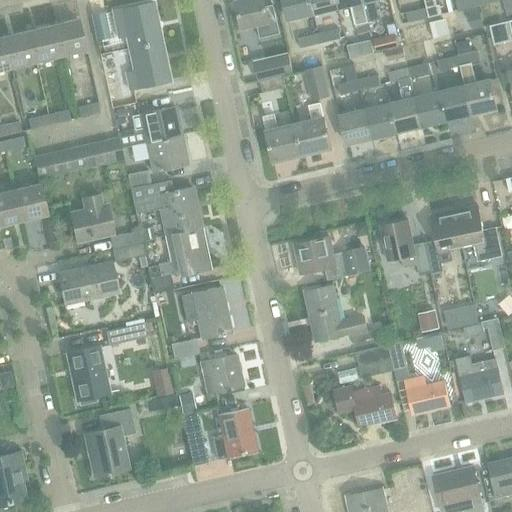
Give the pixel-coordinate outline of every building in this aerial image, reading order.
[(243,0),(236,2),(239,14),(232,16),(235,30),(242,29),(257,25),(258,29),(260,38),(280,34),(273,5),(265,7),(263,0),(243,0)] [(310,0),(283,0),(288,20),(314,14),(310,0)] [(336,0),(310,0),(314,14),(339,8),(336,0)] [(362,0),(336,0),(339,8),(352,5),(359,35),(370,32),(368,22),(368,21),(363,2),(362,0)] [(362,0),(363,2),(368,21),(378,19),(373,0),(362,0)] [(424,0),(427,8),(429,18),(449,13),(447,3),(438,5),(436,0),(424,0)] [(458,11),(478,6),(476,0),(460,0),(456,1),(458,11)] [(511,0),(503,0),(507,15),(511,13),(511,0)] [(129,48),(162,42),(153,3),(113,11),(118,39),(127,37),(129,48)] [(427,8),(406,13),(409,23),(429,18),(427,8)] [(110,36),(105,13),(92,16),(97,39),(110,36)] [(348,27),(346,13),(302,20),(304,34),(348,27)] [(447,18),(430,22),(434,40),(451,35),(447,18)] [(85,49),(78,19),(53,25),(60,55),(85,49)] [(511,32),(509,21),(490,26),(494,43),(511,38),(511,32)] [(53,25),(28,31),(36,61),(60,55),(53,25)] [(318,34),(321,44),(340,39),(338,29),(318,34)] [(36,61),(28,31),(4,37),(11,67),(36,61)] [(321,44),(318,34),(299,39),(301,48),(321,44)] [(4,37),(0,38),(0,69),(11,67),(4,37)] [(394,37),(373,42),(375,54),(379,53),(386,51),(397,49),(394,37)] [(170,81),(162,42),(129,48),(134,71),(126,73),(129,89),(170,81)] [(405,58),(403,47),(397,49),(386,51),(389,62),(405,58)] [(478,52),(458,56),(460,66),(465,86),(472,115),(497,109),(490,80),(476,83),(472,63),(480,61),(478,52)] [(260,81),(284,76),(294,73),(289,54),(256,62),(260,81)] [(429,63),(408,68),(411,78),(431,73),(429,63)] [(322,98),(328,96),(330,96),(323,66),(305,71),(308,83),(318,81),(322,98)] [(389,73),(391,83),(399,81),(411,78),(408,68),(389,73)] [(361,90),(381,85),(379,75),(359,80),(361,90)] [(119,76),(106,79),(113,108),(126,105),(119,76)] [(286,87),(284,76),(260,81),(263,93),(286,87)] [(404,100),(391,103),(397,132),(422,127),(415,98),(411,78),(399,81),(404,100)] [(336,96),(361,90),(359,80),(333,86),(336,96)] [(465,86),(440,92),(447,121),(472,115),(465,86)] [(194,157),(208,155),(197,91),(183,94),(194,157)] [(440,92),(415,98),(422,127),(447,121),(440,92)] [(80,118),(100,113),(98,103),(77,108),(80,118)] [(295,125),(302,155),(331,148),(321,103),(309,106),(312,120),(295,125)] [(373,138),(397,132),(391,103),(366,109),(373,138)] [(126,105),(113,108),(116,118),(128,115),(126,105)] [(141,114),(132,116),(134,130),(144,128),(147,143),(182,135),(176,107),(141,114)] [(366,109),(340,115),(347,144),(373,138),(366,109)] [(68,110),(48,115),(51,125),(71,120),(68,110)] [(302,155),(295,125),(278,129),(275,114),(263,117),(274,162),(302,155)] [(51,125),(48,115),(28,120),(30,129),(51,125)] [(19,122),(0,126),(0,130),(1,136),(21,132),(19,122)] [(188,164),(182,135),(147,143),(153,171),(188,164)] [(25,146),(23,136),(3,141),(5,151),(25,146)] [(119,137),(117,138),(106,140),(111,162),(124,159),(119,137)] [(111,162),(106,140),(94,143),(99,165),(111,162)] [(99,165),(94,143),(82,146),(87,168),(99,165)] [(82,146),(70,149),(75,171),(87,168),(82,146)] [(63,174),(75,171),(70,149),(58,151),(63,174)] [(58,151),(46,154),(51,176),(63,174),(58,151)] [(46,154),(34,157),(39,179),(51,176),(46,154)] [(130,188),(151,184),(148,170),(127,175),(130,188)] [(489,200),(501,197),(494,174),(482,178),(489,200)] [(39,184),(14,190),(21,220),(46,214),(39,184)] [(151,184),(130,188),(133,202),(154,198),(151,184)] [(158,195),(166,235),(201,228),(193,188),(158,195)] [(0,224),(21,220),(14,190),(0,193),(0,224)] [(70,213),(77,241),(113,233),(107,205),(102,206),(99,195),(83,198),(86,210),(70,213)] [(455,210),(463,247),(475,245),(478,262),(503,257),(497,227),(484,230),(478,205),(455,210)] [(437,240),(425,242),(431,270),(431,274),(444,271),(442,263),(453,261),(451,250),(463,247),(455,210),(431,215),(437,240)] [(431,270),(425,242),(414,245),(408,220),(381,226),(388,260),(401,257),(404,268),(417,265),(419,273),(431,270)] [(210,268),(201,228),(166,235),(171,261),(148,266),(153,293),(174,289),(170,273),(174,272),(175,276),(210,268)] [(113,250),(142,243),(139,231),(110,238),(113,250)] [(365,248),(334,254),(330,237),(295,245),(301,274),(326,268),(328,280),(370,271),(365,248)] [(145,255),(142,243),(113,250),(115,262),(145,255)] [(37,270),(57,268),(55,249),(35,252),(37,270)] [(58,274),(65,304),(118,293),(112,262),(58,274)] [(352,333),(353,335),(368,331),(365,314),(341,319),(334,286),(305,292),(316,341),(352,333)] [(201,338),(203,338),(232,332),(222,287),(192,293),(194,302),(183,304),(185,315),(196,313),(201,338)] [(511,300),(509,297),(500,306),(508,315),(511,311),(511,300)] [(436,315),(420,319),(424,334),(439,331),(436,315)] [(482,322),(484,329),(488,327),(494,350),(505,348),(499,318),(482,322)] [(143,323),(106,331),(109,345),(146,337),(143,323)] [(368,331),(353,335),(355,347),(378,341),(376,330),(368,331)] [(441,338),(417,344),(419,352),(431,349),(432,356),(445,353),(441,338)] [(196,339),(171,345),(174,359),(200,353),(196,339)] [(389,345),(392,359),(394,370),(408,367),(402,342),(389,345)] [(360,366),(392,359),(389,345),(357,352),(360,366)] [(67,353),(77,400),(109,393),(99,346),(67,353)] [(202,366),(203,371),(204,376),(208,375),(212,394),(244,387),(236,354),(205,361),(206,365),(202,366)] [(457,359),(459,368),(461,377),(460,377),(467,403),(504,394),(496,359),(473,364),(471,356),(457,359)] [(170,367),(154,371),(160,398),(176,394),(170,367)] [(407,389),(413,415),(451,406),(445,380),(425,385),(423,376),(405,380),(408,389),(407,389)] [(351,385),(334,389),(340,414),(356,410),(360,427),(398,419),(392,393),(372,397),(370,389),(352,393),(351,385)] [(160,398),(147,401),(149,410),(178,404),(176,394),(160,398)] [(218,460),(257,451),(248,408),(217,415),(222,436),(213,438),(218,460)] [(85,434),(94,476),(128,468),(121,436),(135,433),(130,409),(99,416),(102,430),(85,434)] [(196,414),(182,417),(193,465),(207,462),(196,414)] [(0,508),(7,507),(5,502),(24,498),(18,470),(23,469),(19,452),(0,456),(0,508)] [(511,457),(489,463),(494,489),(495,489),(497,498),(511,494),(511,457)] [(473,467),(434,476),(442,511),(456,511),(466,510),(466,511),(483,511),(484,511),(473,467)] [(385,511),(380,490),(350,496),(353,511),(385,511)]
